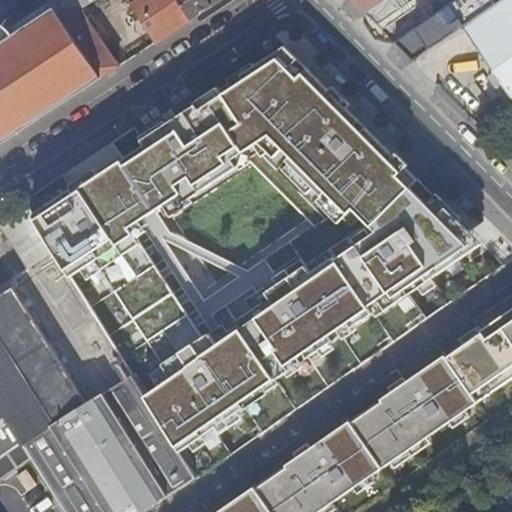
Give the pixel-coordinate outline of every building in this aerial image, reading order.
[(54,0),(50,3),(54,8),(102,79),(120,66),(125,63),(122,58),(117,61),(82,10),(96,0),(54,0)] [(139,0),(133,4),(159,41),(221,0),(188,0),(182,5),(178,0),(139,0)] [(351,0),(364,12),(382,0),(351,0)] [(419,0),(382,0),(364,12),(395,42),(432,17),(419,0)] [(395,42),(412,60),(430,47),(428,44),(474,12),(465,0),(456,0),(432,17),(395,42)] [(504,82),(511,76),(511,0),(499,0),(464,24),(495,70),(504,82)] [(0,145),(102,79),(54,8),(15,33),(0,42),(0,145)] [(0,42),(15,33),(10,26),(6,22),(0,20),(0,42)] [(133,376),(183,446),(469,250),(459,239),(282,46),(27,203),(57,252),(73,277),(252,163),(357,240),(133,376)] [(496,87),(504,82),(495,70),(488,75),(496,87)] [(511,119),(511,76),(504,82),(511,94),(511,101),(486,119),(494,132),(511,119)] [(57,252),(27,203),(0,220),(31,268),(57,252)] [(67,511),(142,511),(197,478),(149,401),(133,376),(118,385),(88,404),(15,287),(0,295),(0,480),(4,478),(31,460),(33,459),(67,511)] [(313,511),(511,370),(511,314),(234,511),(313,511)] [(83,328),(118,385),(133,376),(98,319),(83,328)] [(64,511),(31,460),(4,478),(28,511),(64,511)] [(470,478),(461,465),(441,478),(447,488),(450,492),(470,478)] [(441,478),(424,489),(430,499),(447,488),(441,478)]
